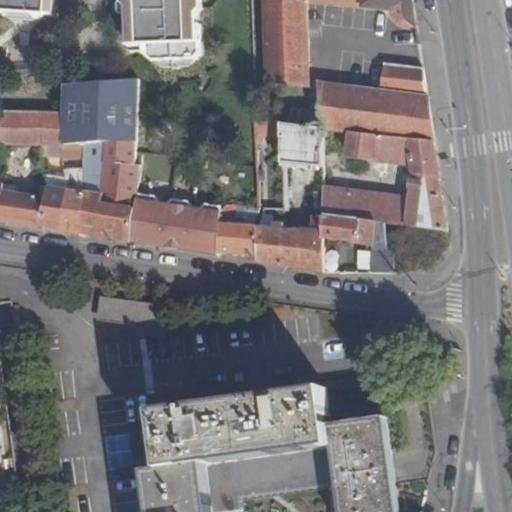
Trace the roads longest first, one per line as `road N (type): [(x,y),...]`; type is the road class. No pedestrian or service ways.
road 1 (residential): [(484,305),(398,303),(0,245)]
road 2 (primary): [(450,0),(484,305)]
road 3 (primary): [(511,171),(487,0)]
